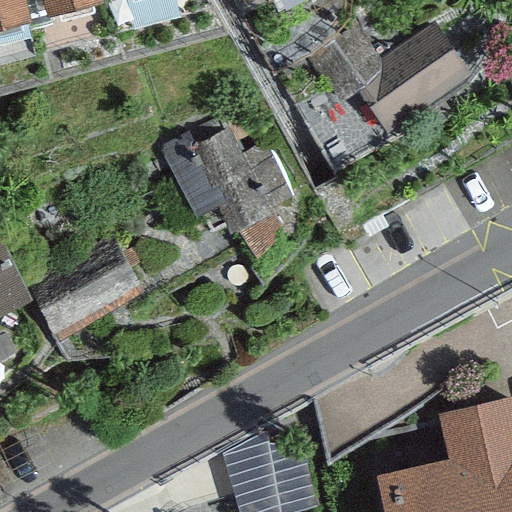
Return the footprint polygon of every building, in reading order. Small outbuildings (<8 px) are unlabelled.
[(0,0),(0,20),(73,0),(0,0)] [(469,69),(434,19),(379,58),(351,24),(309,58),(341,97),(358,83),(388,127),(469,69)] [(189,130),(159,146),(193,209),(216,196),(232,226),(272,204),(228,122),(195,140),(189,130)] [(0,233),(0,307),(30,293),(0,233)] [(115,234),(27,282),(52,327),(140,279),(115,234)] [(511,511),(511,387),(435,407),(445,446),(374,464),(386,511),(511,511)]
